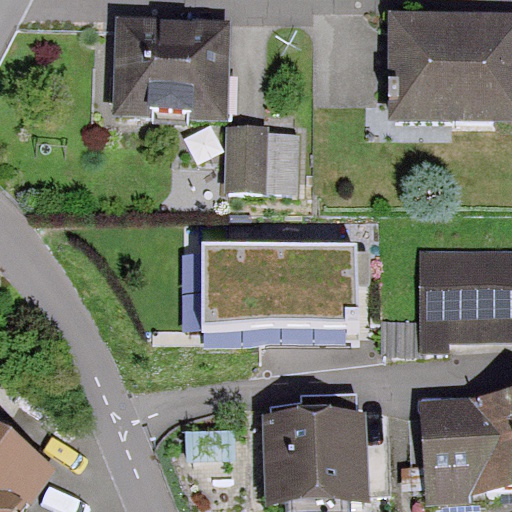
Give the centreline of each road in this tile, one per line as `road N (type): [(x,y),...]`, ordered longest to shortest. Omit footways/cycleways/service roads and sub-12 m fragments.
road 1 (residential): [(106,412),(281,387),(511,369)]
road 2 (residential): [(0,247),(55,300),(106,412)]
